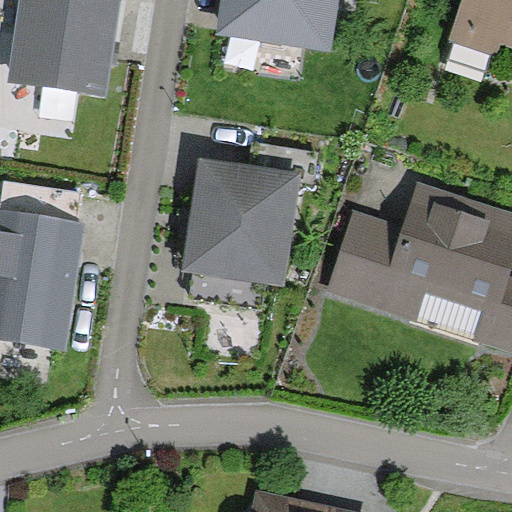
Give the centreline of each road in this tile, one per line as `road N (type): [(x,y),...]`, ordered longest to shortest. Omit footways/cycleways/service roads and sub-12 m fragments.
road 1 (residential): [(169,0),(115,362),(119,428)]
road 2 (residential): [(506,472),(308,425),(119,428)]
road 3 (residential): [(119,428),(0,453)]
